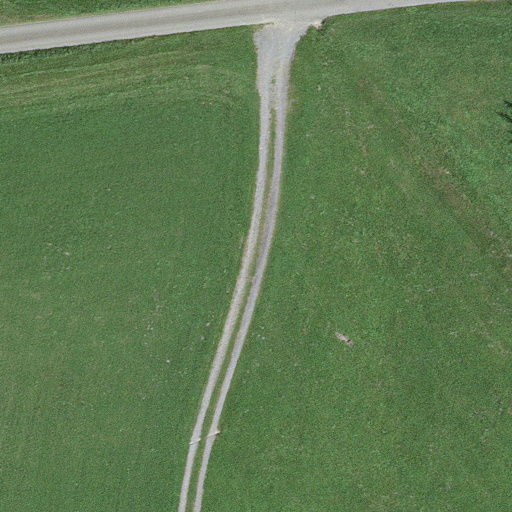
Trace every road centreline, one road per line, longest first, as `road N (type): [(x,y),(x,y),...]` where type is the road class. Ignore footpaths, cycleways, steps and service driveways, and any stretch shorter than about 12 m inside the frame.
road 1 (track): [(190,511),(264,206),(280,5)]
road 2 (track): [(351,0),(0,43)]
